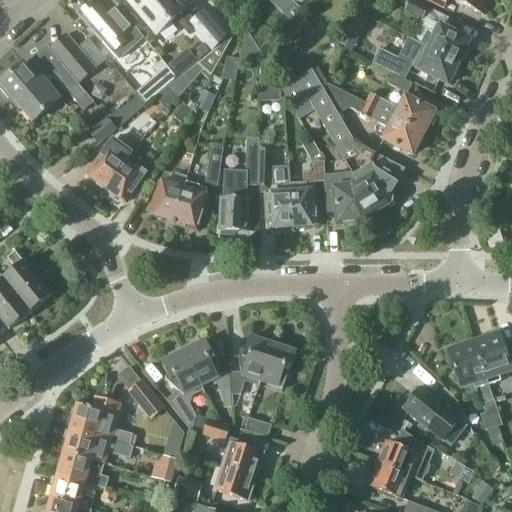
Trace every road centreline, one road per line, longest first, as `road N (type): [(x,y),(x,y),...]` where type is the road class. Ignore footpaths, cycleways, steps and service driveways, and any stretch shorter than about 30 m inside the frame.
road 1 (residential): [(287,511),(332,377),(336,284)]
road 2 (residential): [(459,283),(459,189),(511,66)]
road 3 (residential): [(138,310),(99,246),(0,157)]
road 4 (residential): [(336,284),(239,288),(138,310)]
road 5 (residential): [(0,411),(138,310)]
road 6 (residential): [(459,283),(336,284)]
